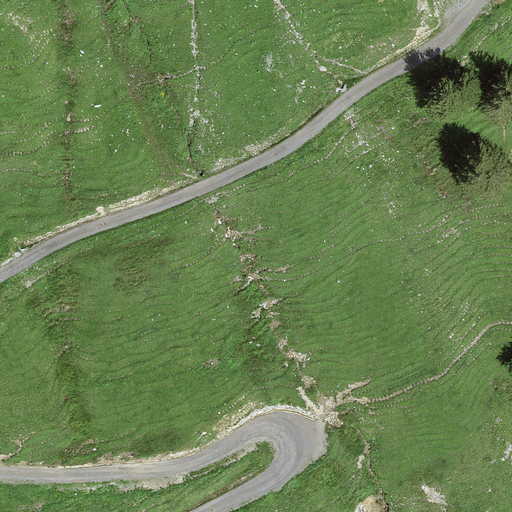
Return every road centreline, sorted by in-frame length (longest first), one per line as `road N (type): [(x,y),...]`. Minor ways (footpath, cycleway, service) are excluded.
road 1 (track): [(0,274),(278,152),(439,43),(481,0)]
road 2 (track): [(205,511),(290,465),(297,442),(281,426),(148,471),(0,473)]
